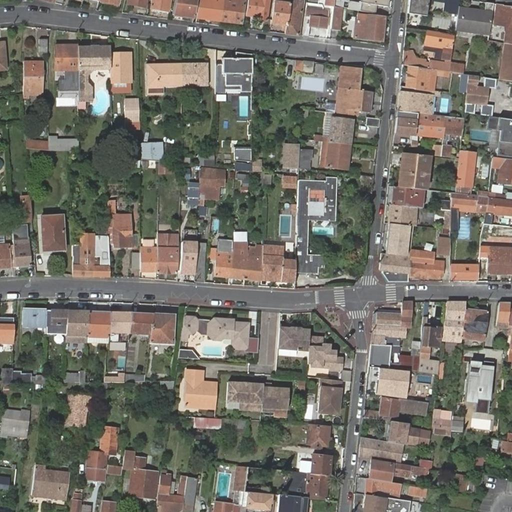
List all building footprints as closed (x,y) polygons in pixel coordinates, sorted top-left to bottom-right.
[(151,0),(150,7),(150,9),(168,13),(170,0),(151,0)] [(174,0),(172,15),(193,18),(196,0),(174,0)] [(199,0),(196,18),(220,21),(223,0),(199,0)] [(223,0),(220,21),(240,24),(243,4),(226,2),(226,0),(223,0)] [(246,0),(245,16),(256,17),(256,21),(265,22),(267,0),(246,0)] [(285,34),(298,36),(302,1),(301,2),(301,0),(289,0),(288,4),(286,25),(285,34)] [(459,0),(409,0),(408,14),(427,17),(429,1),(445,3),(443,14),(457,16),(459,0)] [(271,23),(286,25),(288,4),(283,3),(274,1),(271,23)] [(310,4),(306,3),(305,10),(306,10),(305,17),(304,17),(302,36),(308,37),(309,26),(326,29),(328,13),(309,10),(310,4)] [(457,16),(455,34),(488,39),(494,4),(485,3),(484,13),(458,9),(457,16)] [(504,6),(498,5),(495,25),(508,27),(501,81),(504,81),(511,82),(511,10),(510,10),(510,8),(503,7),(504,6)] [(339,30),(341,8),(333,7),(331,29),(339,30)] [(356,22),(354,38),(381,42),(385,19),(366,16),(365,23),(356,22)] [(425,63),(425,68),(435,70),(436,70),(444,71),(449,72),(450,65),(454,36),(453,35),(450,35),(439,33),(426,31),(424,47),(443,49),(442,60),(447,61),(446,64),(428,61),(425,63)] [(48,53),(48,40),(39,40),(39,53),(48,53)] [(77,47),(55,47),(55,68),(77,68),(77,56),(77,47)] [(78,84),(78,104),(90,103),(91,88),(87,82),(87,77),(95,71),(110,71),(110,54),(110,48),(96,48),(96,49),(90,50),(90,47),(77,47),(77,56),(77,68),(78,84)] [(443,49),(424,47),(424,52),(433,53),(433,59),(442,60),(443,49)] [(251,54),(236,52),(235,59),(223,58),(222,66),(215,65),(214,93),(225,93),(225,86),(240,86),(240,92),(251,92),(251,54)] [(403,52),(402,65),(420,68),(421,62),(419,59),(413,58),(409,53),(403,52)] [(110,71),(110,84),(117,83),(124,83),(130,83),(130,63),(127,64),(127,54),(110,54),(110,71)] [(312,63),(302,61),(301,72),(311,73),(312,63)] [(36,89),(36,96),(42,95),(42,63),(24,63),(24,99),(28,99),(28,95),(28,89),(36,89)] [(179,64),(179,86),(207,86),(207,63),(179,64)] [(151,87),(179,86),(179,64),(150,64),(151,87)] [(314,65),(312,75),(322,76),(323,66),(314,65)] [(362,74),(363,69),(337,66),(336,71),(362,74)] [(408,68),(405,87),(429,91),(432,72),(408,68)] [(345,87),(360,89),(362,74),(336,71),(334,86),(345,87)] [(460,86),(467,87),(468,75),(461,74),(461,75),(458,75),(458,79),(461,79),(460,86)] [(467,87),(466,96),(465,108),(468,108),(468,105),(470,105),(470,102),(484,104),(487,89),(476,87),(477,77),(468,75),(467,87)] [(360,92),(360,89),(345,87),(334,86),(330,114),(357,116),(357,113),(368,114),(371,93),(360,92)] [(398,99),(396,112),(417,114),(428,116),(431,96),(399,92),(398,99)] [(127,121),(138,121),(138,100),(124,100),(125,121),(127,121)] [(416,121),(418,121),(444,125),(443,134),(461,136),(463,122),(463,120),(428,116),(417,114),(416,121)] [(324,116),(322,141),(322,142),(350,145),(352,119),(324,116)] [(378,128),(379,119),(366,117),(365,126),(378,128)] [(396,118),(394,134),(416,136),(418,121),(416,121),(396,118)] [(511,121),(487,118),(485,130),(499,132),(496,157),(511,158),(511,121)] [(416,136),(418,136),(419,137),(420,131),(439,134),(439,139),(442,140),(443,134),(444,125),(418,121),(416,136)] [(49,152),(58,152),(58,138),(49,138),(49,143),(49,152)] [(322,142),(322,141),(319,167),(347,170),(350,145),(322,142)] [(26,142),(26,151),(49,152),(49,143),(26,142)] [(141,160),(159,162),(162,162),(161,142),(140,143),(141,160)] [(284,169),(297,170),(298,150),(298,145),(285,145),(285,148),(289,149),(288,166),(284,166),(284,169)] [(433,146),(432,155),(440,156),(441,147),(433,146)] [(298,150),(297,170),(310,171),(311,152),(298,150)] [(409,189),(426,190),(429,155),(402,153),(398,188),(409,189)] [(459,153),(454,194),(461,195),(461,188),(469,189),(473,155),(470,155),(471,154),(459,153)] [(511,184),(511,161),(501,161),(497,183),(511,184)] [(170,174),(170,163),(156,163),(157,174),(170,174)] [(360,176),(373,177),(374,168),(361,166),(360,176)] [(202,174),(199,174),(198,189),(203,189),(203,193),(215,194),(215,184),(215,172),(216,169),(202,169),(202,174)] [(215,172),(215,184),(218,185),(218,181),(223,181),(224,173),(215,172)] [(246,189),(246,173),(236,174),(236,189),(246,189)] [(293,188),(294,175),(279,174),(279,187),(293,188)] [(297,177),(295,226),(316,227),(318,177),(297,177)] [(478,179),(477,189),(486,190),(487,179),(478,179)] [(393,187),(391,205),(407,207),(409,189),(398,188),(393,187)] [(455,209),(484,213),(486,198),(475,197),(461,195),(454,194),(451,193),(449,208),(455,209)] [(511,216),(511,201),(505,200),(494,199),(486,198),(484,213),(511,216)] [(22,221),(31,220),(30,199),(20,199),(22,221)] [(115,215),(115,201),(106,201),(107,208),(107,209),(107,215),(112,215),(115,215)] [(197,205),(195,215),(204,216),(205,207),(197,205)] [(408,226),(413,227),(415,208),(407,207),(391,205),(389,205),(387,224),(389,224),(408,226)] [(130,222),(129,214),(115,215),(112,215),(113,227),(123,227),(123,222),(130,222)] [(62,247),(60,216),(39,217),(41,251),(54,250),(53,247),(62,247)] [(113,227),(113,240),(110,240),(110,244),(113,243),(113,249),(130,248),(130,222),(123,222),(123,227),(113,227)] [(99,224),(99,249),(107,249),(106,224),(99,224)] [(385,254),(409,256),(410,252),(405,251),(408,226),(389,224),(385,254)] [(9,269),(14,268),(14,267),(13,246),(8,246),(8,244),(0,244),(0,235),(1,235),(0,228),(0,270),(9,269)] [(303,249),(303,236),(298,236),(298,233),(295,233),(294,248),(303,249)] [(294,260),(293,279),(314,280),(314,236),(303,236),(303,249),(294,248),(294,260)] [(437,237),(436,254),(448,255),(449,238),(437,237)] [(156,273),(156,274),(175,274),(175,252),(173,251),(173,248),(161,248),(162,240),(157,239),(156,249),(156,273)] [(213,276),(228,278),(230,255),(230,241),(226,241),(226,250),(215,249),(213,276)] [(13,246),(14,267),(28,267),(27,242),(12,243),(13,246)] [(176,243),(162,243),(161,248),(173,248),(173,251),(175,252),(176,243)] [(72,277),(99,278),(100,258),(81,257),(82,246),(72,245),(72,257),(72,277)] [(180,274),(195,275),(195,251),(186,251),(186,245),(181,245),(180,274)] [(139,272),(156,273),(156,249),(140,248),(140,253),(139,270),(139,272)] [(511,276),(511,270),(511,248),(487,248),(486,275),(511,276)] [(244,280),(259,282),(260,258),(261,249),(257,249),(257,254),(248,253),(248,256),(245,256),(244,280)] [(409,256),(407,273),(407,277),(441,279),(441,275),(443,275),(443,261),(434,260),(434,252),(411,249),(410,257),(409,256)] [(380,253),(379,270),(382,270),(407,273),(409,256),(385,254),(380,253)] [(228,278),(244,280),(245,256),(241,255),(241,261),(233,260),(233,255),(230,255),(228,278)] [(259,282),(293,284),(293,279),(294,260),(260,258),(259,282)] [(407,273),(382,270),(381,274),(386,283),(407,282),(407,277),(407,273)] [(461,336),(461,335),(465,309),(465,302),(446,301),(441,340),(460,343),(461,336)] [(373,314),(368,366),(385,368),(398,370),(399,364),(388,363),(390,346),(387,345),(388,336),(403,337),(404,328),(410,328),(412,303),(401,302),(401,304),(400,317),(373,314)] [(496,328),(508,328),(510,303),(499,302),(496,328)] [(461,335),(461,336),(467,337),(467,339),(478,340),(478,338),(483,339),(487,312),(465,309),(461,335)] [(22,327),(45,328),(45,326),(46,311),(23,310),(22,327)] [(67,312),(46,311),(45,326),(66,327),(67,312)] [(66,327),(66,336),(87,336),(88,313),(67,312),(66,327)] [(87,336),(87,338),(107,338),(108,333),(109,313),(88,313),(87,336)] [(131,314),(109,313),(108,333),(130,334),(131,314)] [(153,314),(131,314),(130,334),(150,334),(153,314)] [(166,315),(153,314),(150,334),(150,343),(172,344),(173,322),(166,321),(166,315)] [(184,316),(180,339),(188,340),(189,332),(193,332),(197,328),(198,320),(195,317),(184,316)] [(427,318),(423,317),(420,346),(419,353),(417,372),(437,374),(439,361),(428,360),(430,347),(438,348),(440,330),(436,329),(437,326),(431,325),(426,324),(427,318)] [(214,339),(219,339),(221,318),(215,318),(208,323),(208,332),(214,339)] [(221,318),(219,339),(220,339),(225,336),(234,337),(233,341),(239,348),(247,348),(248,345),(249,324),(225,322),(222,318),(221,318)] [(278,324),(276,347),(308,349),(309,336),(310,330),(300,329),(299,330),(293,330),(289,325),(278,324)] [(308,349),(307,363),(311,363),(311,366),(325,367),(337,357),(335,356),(335,350),(329,349),(329,343),(323,344),(322,337),(309,336),(308,349)] [(337,357),(325,367),(330,367),(330,368),(341,368),(342,357),(337,357)] [(480,362),(469,361),(466,402),(476,403),(475,412),(488,413),(493,366),(480,365),(480,362)] [(398,370),(385,368),(382,385),(384,385),(382,393),(405,395),(408,371),(398,370)] [(2,371),(1,387),(13,387),(12,385),(13,371),(2,371)] [(12,385),(31,386),(31,374),(21,374),(21,371),(13,371),(12,385)] [(186,395),(216,398),(217,384),(204,383),(204,372),(188,371),(186,395)] [(62,372),(62,382),(83,382),(83,372),(62,372)] [(44,384),(46,377),(35,373),(32,381),(44,384)] [(340,379),(320,378),(318,412),(338,413),(340,379)] [(158,386),(171,388),(173,382),(159,379),(158,386)] [(239,409),(260,410),(262,384),(248,383),(248,385),(241,384),(241,383),(228,382),(226,400),(240,401),(239,409)] [(262,384),(260,410),(273,411),(273,408),(287,408),(288,404),(288,403),(289,390),(277,389),(277,390),(272,390),(272,388),(271,388),(271,383),(262,383),(262,384)] [(69,395),(65,426),(82,428),(85,410),(90,410),(92,398),(86,397),(86,393),(83,393),(82,397),(69,395)] [(363,409),(363,417),(395,422),(397,410),(425,414),(427,401),(398,397),(398,400),(382,397),(380,405),(379,405),(378,412),(363,409)] [(462,432),(463,420),(452,420),(452,411),(441,410),(441,409),(433,409),(432,428),(434,428),(434,435),(446,435),(447,429),(451,429),(451,431),(462,432)] [(0,425),(0,427),(26,431),(28,415),(2,411),(0,425)] [(193,416),(192,427),(218,429),(219,418),(193,416)] [(312,437),(311,445),(311,448),(320,449),(321,446),(326,446),(328,428),(308,425),(307,437),(312,437)] [(346,426),(338,425),(337,433),(345,434),(346,426)] [(389,425),(386,440),(415,444),(418,430),(389,425)] [(88,453),(87,458),(84,479),(102,481),(105,455),(113,455),(115,429),(102,429),(99,454),(88,453)] [(361,438),(359,450),(404,457),(406,446),(361,438)] [(330,457),(312,455),(310,473),(328,474),(330,457)] [(469,463),(480,466),(483,458),(471,455),(469,463)] [(419,467),(374,460),(372,470),(382,472),(389,473),(409,477),(410,474),(417,475),(419,467)] [(105,464),(105,474),(119,475),(120,465),(105,464)] [(240,511),(243,492),(246,466),(236,465),(233,490),(240,491),(238,505),(215,502),(214,510),(212,509),(211,511),(240,511)] [(30,496),(65,501),(68,475),(41,472),(42,467),(34,466),(30,496)] [(286,470),(246,466),(243,492),(247,492),(272,494),(276,495),(281,495),(283,474),(286,474),(286,470)] [(122,494),(157,498),(160,476),(161,474),(125,469),(122,494)] [(325,499),(328,474),(310,473),(298,471),(297,476),(300,476),(299,483),(306,484),(305,497),(325,499)] [(156,503),(156,507),(183,511),(184,503),(185,498),(169,495),(172,474),(168,474),(167,477),(160,476),(157,498),(156,503)] [(366,478),(364,495),(375,497),(376,491),(398,494),(400,484),(366,478)] [(411,487),(409,495),(424,498),(425,490),(411,487)] [(270,511),(272,494),(247,492),(246,497),(245,497),(244,508),(267,510),(266,511),(270,511)] [(304,497),(281,495),(276,495),(274,511),(304,511),(306,503),(303,503),(304,497)] [(375,497),(364,495),(362,508),(364,509),(385,511),(407,511),(409,502),(375,497)] [(3,499),(2,507),(9,508),(11,499),(3,499)] [(70,511),(78,511),(80,503),(71,502),(70,511)] [(102,502),(100,511),(113,511),(115,504),(102,502)] [(184,503),(183,511),(182,511),(192,511),(194,504),(184,503)]
